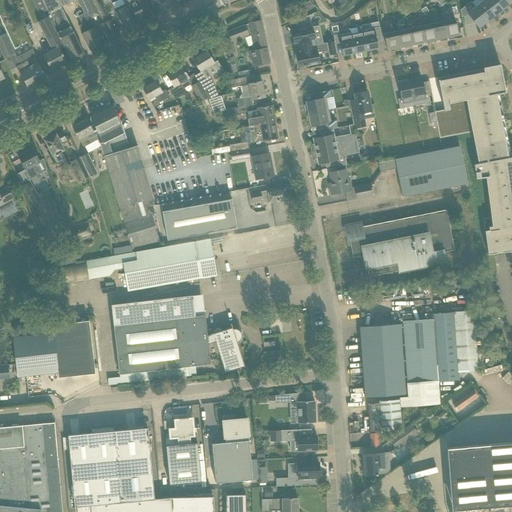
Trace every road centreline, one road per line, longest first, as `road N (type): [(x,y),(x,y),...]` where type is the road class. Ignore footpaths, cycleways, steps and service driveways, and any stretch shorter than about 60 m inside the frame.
road 1 (residential): [(336,375),(333,315),(283,86)]
road 2 (residential): [(69,409),(336,375)]
road 3 (tertiary): [(1,121),(223,0)]
road 4 (residential): [(283,86),(497,42)]
road 5 (residential): [(344,511),(336,375)]
